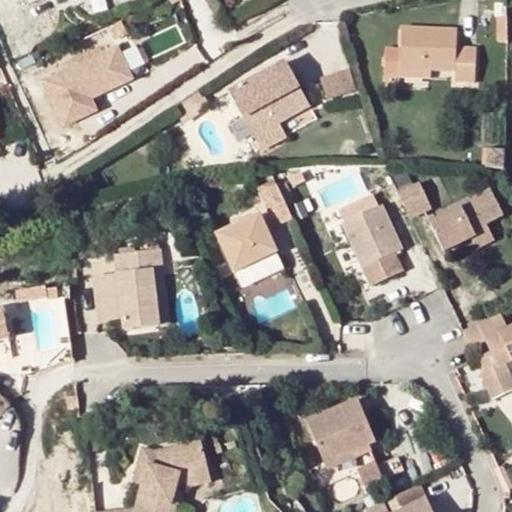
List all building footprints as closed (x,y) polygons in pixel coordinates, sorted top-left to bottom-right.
[(400,69),(430,71),(453,73),(453,85),(473,85),(474,51),(455,51),(455,31),(401,28),(400,50),(400,69)] [(381,79),(399,81),(400,69),(400,50),(383,50),(381,79)] [(132,90),(118,57),(42,88),(61,134),(95,120),(89,108),(132,90)] [(228,94),(252,138),(279,124),(308,109),(285,64),(228,94)] [(355,68),(324,78),(330,100),(362,90),(355,68)] [(400,69),(399,81),(429,83),(430,71),(400,69)] [(279,124),(252,138),(260,151),(286,138),(279,124)] [(277,182),(259,191),(262,196),(280,188),(277,182)] [(280,188),(262,196),(276,228),(294,220),(280,188)] [(425,193),(404,200),(415,226),(436,217),(425,193)] [(478,213),(435,230),(447,259),(475,248),(493,240),(490,232),(508,225),(497,199),(477,206),(478,213)] [(389,212),(349,230),(368,275),(409,257),(389,212)] [(263,216),(221,235),(237,272),(279,253),(263,216)] [(497,250),(493,240),(475,248),(479,257),(497,250)] [(155,274),(166,273),(163,254),(120,257),(122,281),(126,320),(127,332),(160,328),(155,274)] [(401,261),(368,275),(376,293),(408,279),(401,261)] [(171,328),(166,273),(155,274),(160,328),(171,328)] [(107,321),(126,320),(122,281),(104,283),(107,321)] [(18,289),(19,301),(61,296),(60,284),(18,289)] [(0,344),(9,342),(4,315),(0,315),(0,344)] [(465,339),(472,354),(489,347),(499,371),(484,378),(496,404),(511,397),(511,375),(508,367),(511,365),(511,333),(510,334),(504,321),(465,339)] [(360,406),(310,425),(326,468),(354,457),(376,448),(360,406)] [(148,469),(144,486),(136,511),(179,511),(180,510),(172,508),(182,475),(208,469),(201,443),(158,455),(143,451),(138,467),(148,469)] [(357,466),(354,457),(326,468),(329,476),(357,466)] [(399,460),(378,470),(385,485),(406,475),(399,460)] [(134,483),(144,486),(148,469),(138,467),(134,483)] [(377,467),(359,475),(367,493),(385,485),(378,470),(377,467)] [(212,484),(208,469),(182,475),(172,508),(180,510),(186,490),(212,484)] [(391,511),(428,511),(425,504),(419,490),(388,504),(391,511)]
